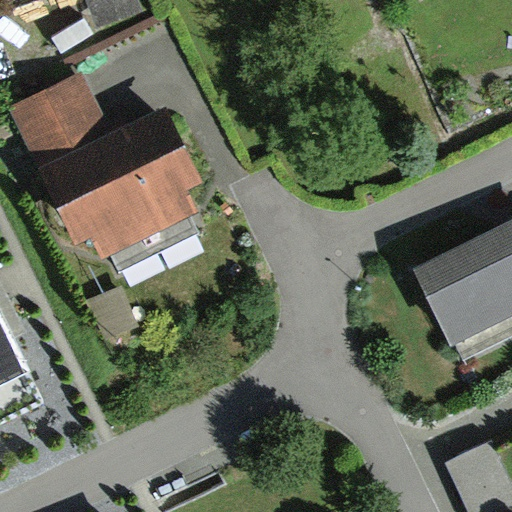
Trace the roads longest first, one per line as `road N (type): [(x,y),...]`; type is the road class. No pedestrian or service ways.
road 1 (residential): [(18,511),(314,360)]
road 2 (residential): [(511,160),(322,243),(314,360)]
road 3 (residential): [(314,360),(403,511)]
